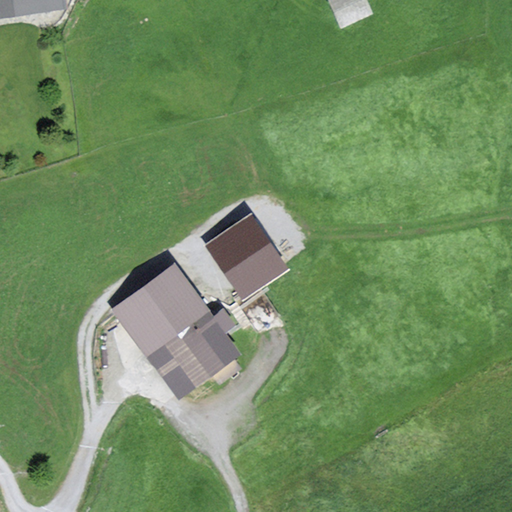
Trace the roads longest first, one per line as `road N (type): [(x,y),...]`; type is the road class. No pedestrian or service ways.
road 1 (track): [(92,436),(85,344),(95,309),(212,233)]
road 2 (track): [(130,383),(159,395),(216,454),(243,511)]
